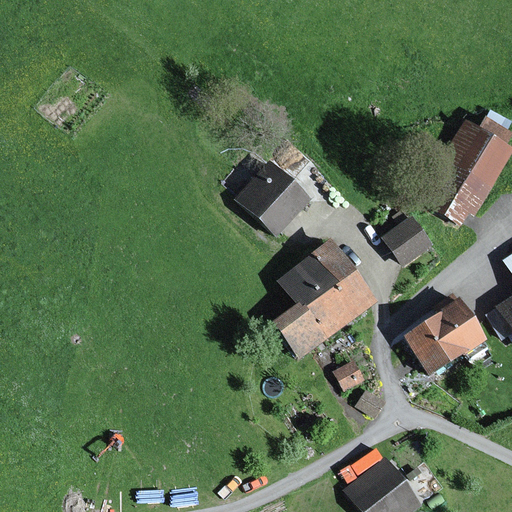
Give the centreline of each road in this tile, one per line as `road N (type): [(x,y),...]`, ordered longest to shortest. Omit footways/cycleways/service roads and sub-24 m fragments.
road 1 (track): [(220,511),(276,492),(401,419),(445,428),(511,461)]
road 2 (track): [(401,419),(381,335),(511,225)]
road 3 (track): [(381,335),(380,277),(345,221)]
